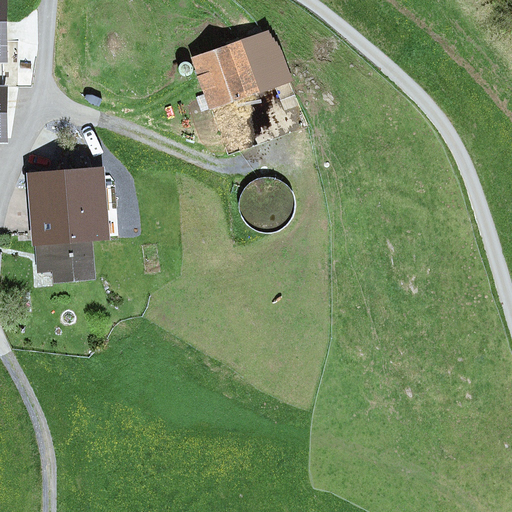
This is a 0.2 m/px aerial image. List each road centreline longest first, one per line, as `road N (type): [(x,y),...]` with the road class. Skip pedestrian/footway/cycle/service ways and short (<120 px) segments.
road 1 (track): [(51,0),(0,243)]
road 2 (track): [(0,325),(42,412),(53,511)]
